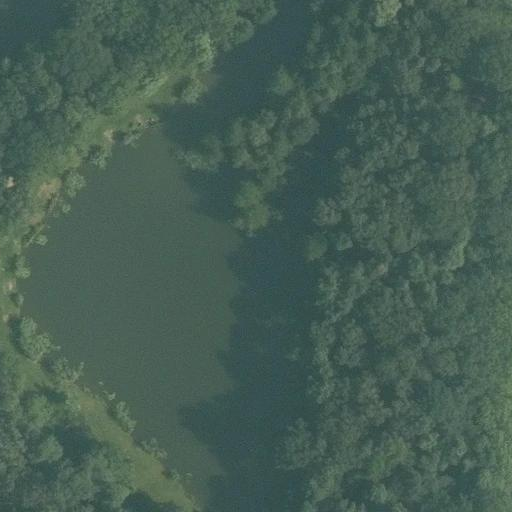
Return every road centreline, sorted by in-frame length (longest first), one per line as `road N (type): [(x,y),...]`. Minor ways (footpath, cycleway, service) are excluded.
road 1 (track): [(480,502),(474,407),(511,210)]
road 2 (track): [(0,158),(190,0)]
road 3 (track): [(480,502),(417,494),(351,499),(321,511)]
